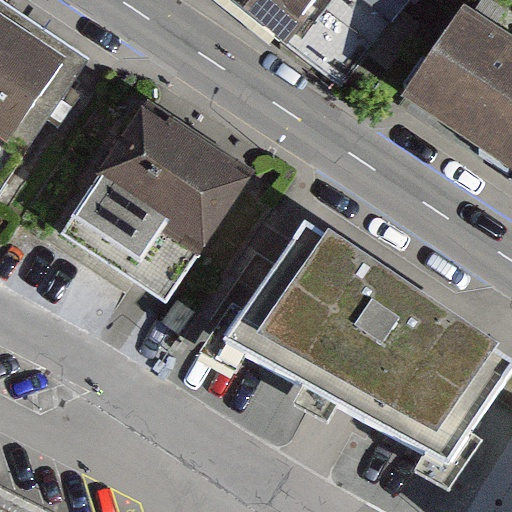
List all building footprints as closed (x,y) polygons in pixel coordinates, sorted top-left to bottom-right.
[(235,0),(343,83),(408,0),(425,0),(430,3),(431,0),(235,0)] [(407,111),(511,181),(511,26),(479,5),(407,111)] [(82,69),(0,14),(0,192),(82,69)] [(251,179),(149,111),(65,235),(167,303),(251,179)] [(511,378),(511,363),(309,227),(227,348),(451,470),(511,378)]
